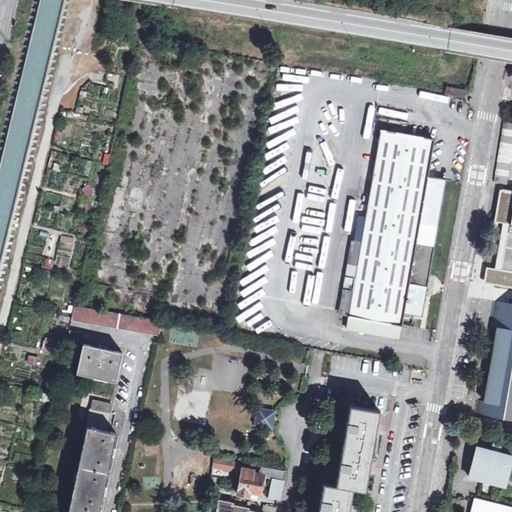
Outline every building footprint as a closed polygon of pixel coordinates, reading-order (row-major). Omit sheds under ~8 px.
[(165,74),(153,72),(152,80),(164,82),(165,74)] [(466,89),(447,84),(445,93),(465,96),(466,89)] [(511,144),(511,122),(503,121),(493,181),(506,183),(511,144)] [(434,137),(381,129),(351,314),(403,324),(404,315),(412,315),(411,312),(423,315),(429,280),(446,176),(429,174),(434,137)] [(286,166),(271,164),(269,177),(283,180),(286,166)] [(87,185),(81,189),(86,197),(92,193),(87,185)] [(511,216),(502,269),(511,271),(511,216)] [(511,302),(496,300),(490,325),(502,326),(489,400),(479,398),(477,411),(511,417),(511,302)] [(164,321),(76,307),(75,307),(74,319),(161,336),(164,321)] [(43,340),(41,350),(49,351),(51,341),(43,340)] [(125,352),(85,343),(78,373),(118,381),(125,352)] [(36,365),(37,357),(28,355),(26,363),(36,365)] [(113,403),(95,399),(71,511),(100,511),(119,432),(108,430),(113,403)] [(324,482),(318,511),(348,511),(348,510),(353,486),(365,489),(368,470),(375,433),(380,409),(350,403),(337,484),(324,482)] [(254,407),(253,427),(273,428),(274,409),(254,407)] [(491,450),(477,446),(469,475),(506,485),(511,461),(511,455),(500,452),(501,445),(493,442),(491,450)] [(215,458),(214,467),(230,470),(232,461),(215,458)] [(232,461),(230,470),(234,470),(244,472),(245,463),(232,461)] [(267,467),(265,478),(283,481),(285,471),(267,467)] [(242,481),(239,495),(250,497),(251,493),(262,494),(265,478),(243,473),(242,481)] [(277,511),(278,508),(265,506),(263,511),(252,511),(251,511),(251,509),(235,506),(235,504),(220,500),(217,511),(277,511)]
